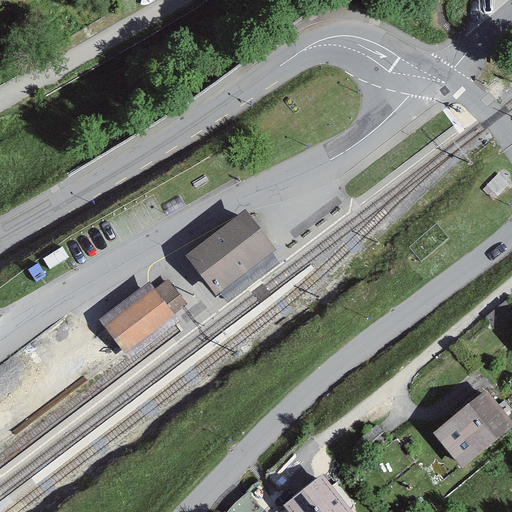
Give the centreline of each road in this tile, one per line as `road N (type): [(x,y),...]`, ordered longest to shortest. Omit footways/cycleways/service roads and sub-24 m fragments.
road 1 (residential): [(435,79),(344,152),(225,207),(0,339)]
road 2 (residential): [(435,79),(358,44),(321,41),(0,240)]
road 3 (residential): [(511,233),(321,381),(190,511)]
road 4 (residential): [(0,103),(174,0)]
